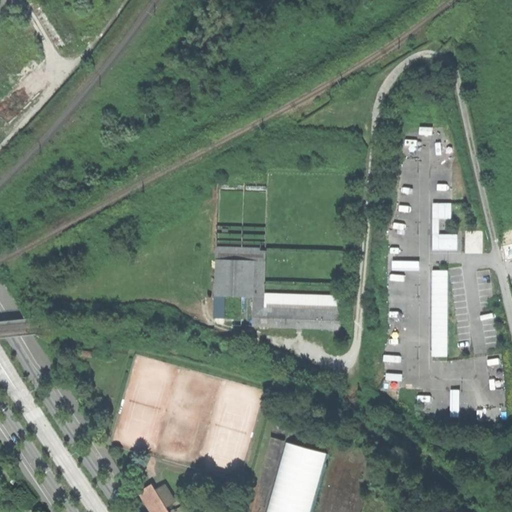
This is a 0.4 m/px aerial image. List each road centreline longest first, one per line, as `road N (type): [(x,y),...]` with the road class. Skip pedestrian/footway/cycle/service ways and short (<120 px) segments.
road 1 (residential): [(121,511),(0,318)]
road 2 (track): [(4,143),(124,0)]
road 3 (residential): [(0,407),(71,511)]
